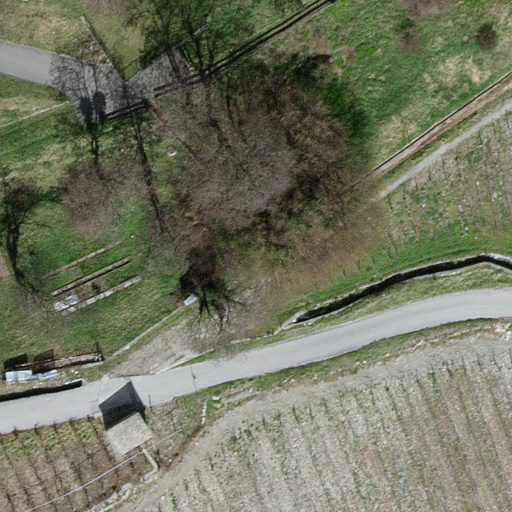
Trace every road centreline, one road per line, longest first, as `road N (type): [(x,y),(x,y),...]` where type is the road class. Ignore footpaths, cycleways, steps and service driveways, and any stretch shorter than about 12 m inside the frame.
road 1 (track): [(0,418),(240,365),(450,307),(511,303)]
road 2 (track): [(511,105),(106,395)]
